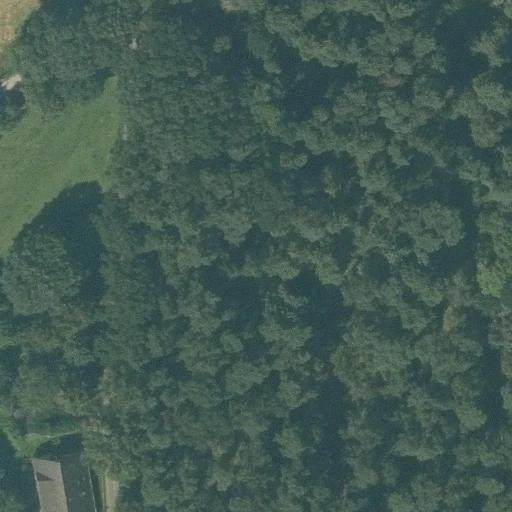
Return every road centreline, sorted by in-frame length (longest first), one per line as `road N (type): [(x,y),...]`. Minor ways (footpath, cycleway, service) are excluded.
road 1 (unclassified): [(118,511),(117,316),(148,0)]
road 2 (residential): [(137,0),(0,92)]
